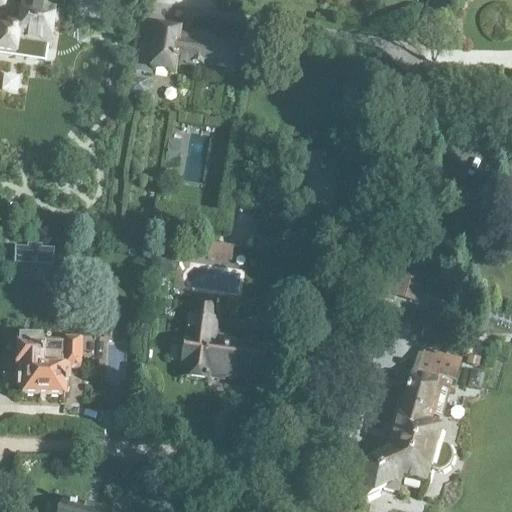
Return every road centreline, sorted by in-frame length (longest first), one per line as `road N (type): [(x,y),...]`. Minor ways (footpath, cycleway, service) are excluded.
road 1 (residential): [(424,51),(403,97),(347,335),(314,392),(207,511)]
road 2 (residential): [(424,51),(117,0)]
road 3 (track): [(255,456),(0,443)]
